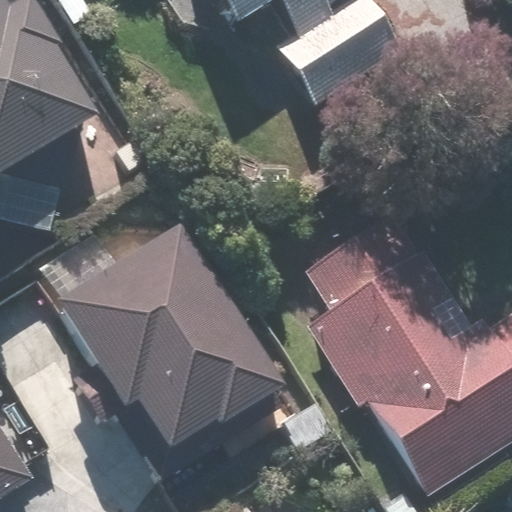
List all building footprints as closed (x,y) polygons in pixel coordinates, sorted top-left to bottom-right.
[(329,22),(314,0),(203,0),(229,39),(273,12),(294,45),(274,58),(312,116),(399,61),(360,2),(329,22)] [(0,191),(93,135),(51,66),(57,63),(26,13),(6,25),(0,15),(0,191)] [(362,409),(424,505),(511,448),(511,315),(482,335),(476,326),(466,333),(417,257),(411,261),(387,223),(299,279),(324,317),(301,332),(354,414),(362,409)] [(174,235),(49,313),(88,374),(69,386),(97,430),(111,423),(153,491),(284,406),(174,235)] [(0,439),(0,501),(29,484),(0,439)]
